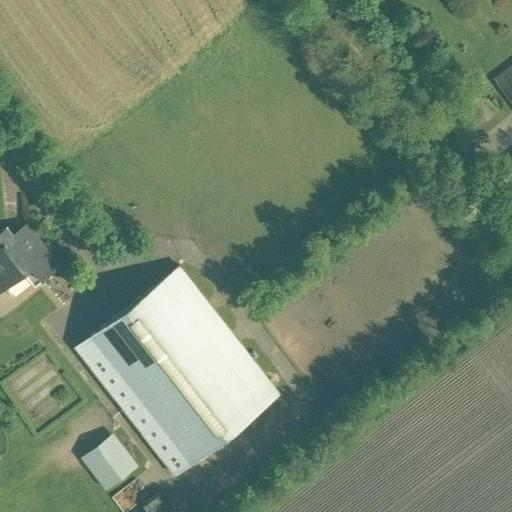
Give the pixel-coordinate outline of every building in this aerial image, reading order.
[(511,65),(496,78),(511,98),(511,65)] [(511,164),(508,159),(496,169),(504,180),(511,189),(511,164)] [(35,285),(60,265),(26,222),(13,233),(7,225),(0,230),(0,291),(25,272),(35,285)] [(175,473),(279,392),(179,265),(75,346),(175,473)] [(8,374),(26,409),(69,386),(50,351),(8,374)] [(114,488),(146,462),(119,429),(87,454),(114,488)]
